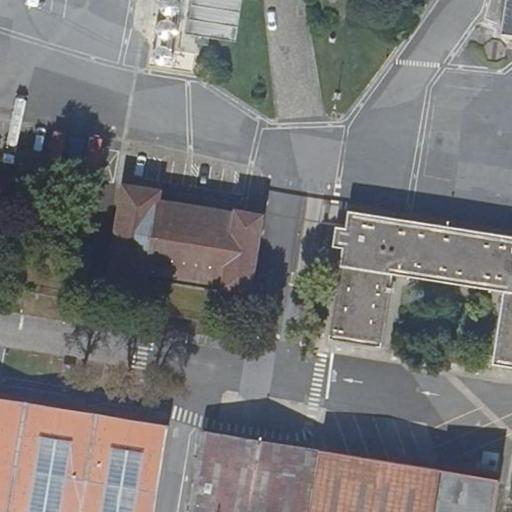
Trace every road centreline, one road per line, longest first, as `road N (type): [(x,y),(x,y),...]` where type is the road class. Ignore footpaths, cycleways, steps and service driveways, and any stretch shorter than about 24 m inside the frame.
road 1 (residential): [(511,396),(0,328)]
road 2 (unknown): [(0,89),(11,85),(292,158),(271,370)]
